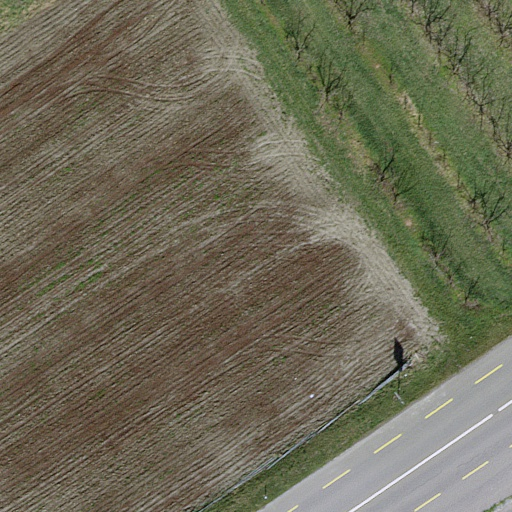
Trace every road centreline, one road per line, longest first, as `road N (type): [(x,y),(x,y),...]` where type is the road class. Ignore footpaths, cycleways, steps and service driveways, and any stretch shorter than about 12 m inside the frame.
road 1 (primary): [(511,367),(303,511)]
road 2 (primary): [(373,511),(511,417)]
